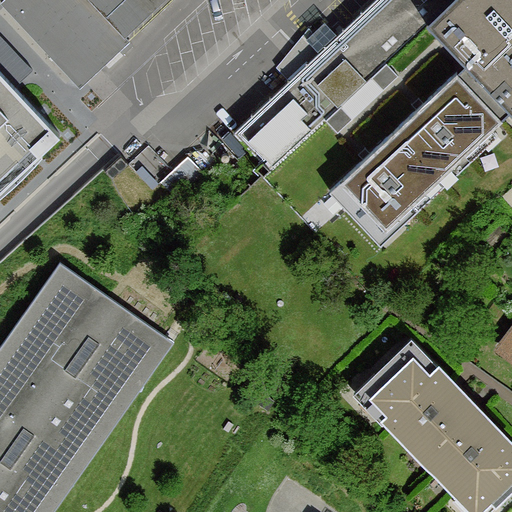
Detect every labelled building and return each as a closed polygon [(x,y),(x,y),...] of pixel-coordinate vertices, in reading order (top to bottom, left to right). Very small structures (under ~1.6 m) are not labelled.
[(0,0),(84,89),(91,83),(134,42),(129,35),(165,0),(0,0)] [(373,0),(337,33),(288,79),(233,131),(251,150),(270,171),(429,22),(452,0),(373,0)] [(511,0),(452,0),(429,22),(470,65),(462,73),(459,70),(331,191),(379,242),(507,121),(505,119),(511,113),(511,0)] [(288,79),(337,33),(324,20),(312,31),(309,28),(277,66),(288,79)] [(0,197),(63,139),(0,72),(0,197)] [(224,143),(212,153),(217,159),(228,171),(239,160),(224,143)] [(188,157),(162,181),(184,205),(210,180),(202,172),(188,157)] [(0,511),(55,511),(174,342),(60,262),(0,345),(0,511)] [(361,391),(424,456),(477,406),(415,342),(361,391)] [(485,511),(511,486),(511,443),(477,406),(424,456),(476,511),(485,511)]
